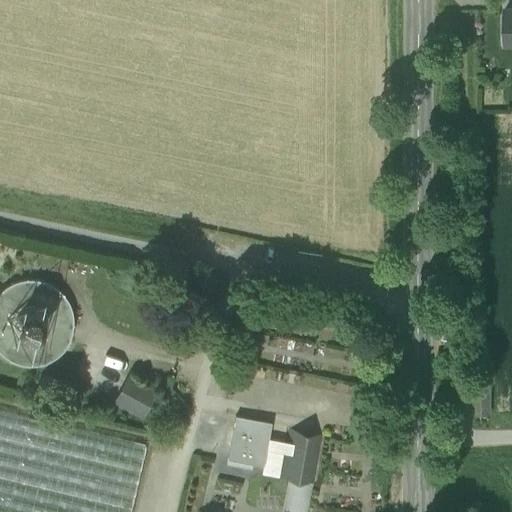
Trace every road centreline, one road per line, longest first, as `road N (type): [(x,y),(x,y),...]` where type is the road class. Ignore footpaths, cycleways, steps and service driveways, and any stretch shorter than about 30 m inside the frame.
road 1 (tertiary): [(416,302),(418,0)]
road 2 (residential): [(165,511),(233,270)]
road 3 (residential): [(0,219),(233,270)]
road 4 (tertiary): [(418,511),(416,302)]
road 5 (residential): [(233,270),(416,302)]
